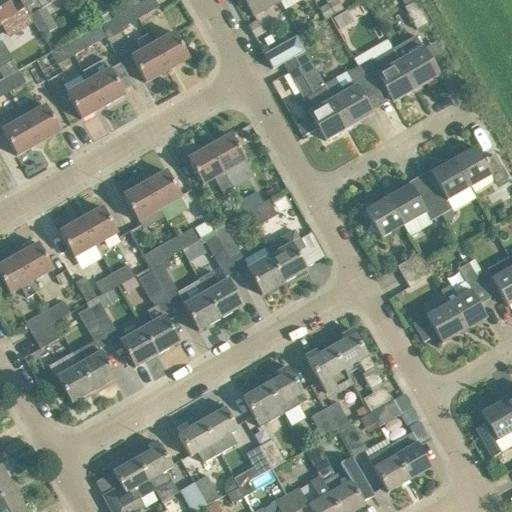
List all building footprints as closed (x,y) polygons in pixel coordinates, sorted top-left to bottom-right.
[(5,0),(0,0),(0,26),(2,25),(9,37),(30,24),(20,8),(13,12),(5,0)] [(19,0),(24,8),(43,37),(56,29),(48,17),(43,8),(56,0),(19,0)] [(98,0),(85,0),(98,20),(108,14),(98,0)] [(138,0),(120,0),(126,10),(140,2),(138,0)] [(153,0),(147,0),(132,9),(137,18),(158,7),(153,0)] [(280,2),(278,0),(243,0),(253,17),(280,2)] [(333,0),(329,3),(336,16),(342,12),(344,11),(337,0),(333,0)] [(329,3),(319,9),(326,21),(330,19),(336,16),(329,3)] [(405,9),(417,31),(428,25),(416,3),(405,9)] [(132,9),(115,18),(121,28),(137,18),(132,9)] [(347,12),(333,20),(340,31),(353,23),(347,12)] [(256,21),(247,26),(255,39),(264,34),(256,21)] [(175,34),(153,46),(167,72),(189,60),(175,34)] [(86,35),(67,45),(73,56),(92,45),(86,35)] [(167,72),(153,46),(147,36),(136,41),(142,52),(131,58),(146,84),(167,72)] [(309,114),(326,142),(349,129),(296,37),(264,55),(272,70),(293,59),(299,69),(314,96),(306,101),(312,112),(309,114)] [(403,45),(392,52),(399,63),(401,62),(416,90),(439,77),(416,38),(403,45)] [(1,42),(0,42),(0,68),(11,62),(12,60),(1,42)] [(67,45),(37,63),(47,81),(61,73),(57,65),(73,56),(67,45)] [(391,50),(359,68),(371,90),(382,84),(393,104),(416,90),(401,62),(399,63),(392,52),(391,50)] [(283,64),(289,75),(299,69),(293,59),(283,64)] [(104,60),(83,72),(89,83),(103,108),(125,96),(104,60)] [(359,68),(325,86),(349,129),(372,116),(361,96),(371,90),(359,68)] [(20,72),(3,82),(9,93),(26,84),(20,72)] [(3,82),(0,83),(0,98),(9,93),(3,82)] [(103,108),(89,83),(67,95),(81,121),(103,108)] [(18,109),(24,120),(38,145),(60,133),(46,107),(34,114),(28,103),(18,109)] [(38,145),(24,120),(18,109),(8,115),(14,125),(2,132),(17,157),(38,145)] [(231,136),(209,148),(224,174),(246,161),(231,136)] [(224,174),(209,148),(187,160),(202,187),(214,180),(223,195),(233,189),(224,174)] [(476,149),(454,161),(469,188),(492,175),(497,184),(507,178),(494,156),(483,162),(476,149)] [(429,193),(441,214),(441,215),(451,210),(452,209),(448,201),(469,188),(454,161),(431,174),(439,188),(429,193)] [(167,172),(145,185),(160,211),(182,199),(167,172)] [(160,211),(145,185),(123,197),(138,223),(139,223),(143,230),(163,219),(159,212),(160,211)] [(410,186),(388,198),(404,226),(426,213),(431,222),(441,215),(441,214),(429,193),(418,199),(410,186)] [(240,203),(246,215),(264,205),(257,193),(240,203)] [(404,226),(388,198),(365,212),(381,239),(404,226)] [(264,205),(246,215),(255,229),(261,226),(277,216),(269,202),(264,205)] [(230,224),(246,215),(240,203),(224,212),(230,224)] [(103,209),(81,221),(96,247),(118,235),(103,209)] [(451,210),(441,215),(446,224),(451,221),(455,216),(452,212),(451,210)] [(81,221),(59,233),(74,260),(96,247),(81,221)] [(227,226),(213,234),(235,273),(247,266),(226,231),(229,229),(227,226)] [(261,226),(255,229),(259,238),(266,234),(261,226)] [(194,229),(175,240),(182,252),(182,251),(199,242),(201,240),(194,229)] [(269,258),(284,284),(307,271),(297,252),(304,248),(295,232),(264,249),(269,258)] [(213,234),(203,239),(205,243),(225,278),(235,273),(213,234)] [(199,242),(182,251),(189,263),(206,254),(201,246),(205,243),(203,239),(201,240),(199,242)] [(144,257),(149,270),(167,260),(182,252),(175,240),(144,257)] [(39,245),(17,257),(32,284),(54,272),(39,245)] [(486,266),(507,258),(503,250),(482,258),(486,266)] [(398,268),(403,278),(426,265),(420,255),(398,268)] [(32,284),(17,257),(0,266),(0,278),(10,295),(21,289),(27,299),(37,294),(32,284)] [(284,284),(269,258),(247,270),(262,296),(284,284)] [(475,261),(469,265),(489,300),(500,294),(507,308),(511,304),(511,263),(509,259),(482,274),(475,261)] [(150,270),(152,274),(172,308),(182,302),(165,272),(172,268),(167,260),(150,270)] [(426,265),(403,278),(410,289),(432,276),(426,265)] [(441,292),(448,305),(464,332),(487,319),(479,306),(489,300),(469,265),(459,271),(465,282),(452,291),(450,287),(441,292)] [(128,267),(112,276),(118,287),(135,278),(128,267)] [(198,280),(206,294),(221,320),(243,307),(229,281),(218,286),(210,273),(198,280)] [(172,308),(152,274),(139,281),(152,305),(156,303),(162,314),(163,313),(172,308)] [(112,276),(95,285),(102,297),(118,287),(112,276)] [(75,284),(87,305),(97,300),(85,279),(75,284)] [(221,320),(206,294),(183,306),(198,333),(221,320)] [(32,336),(54,324),(70,315),(64,303),(26,324),(32,336)] [(99,303),(88,310),(108,345),(119,338),(99,303)] [(153,324),(142,330),(157,356),(180,343),(163,313),(162,314),(156,303),(152,305),(154,308),(146,312),(153,324)] [(464,332),(448,305),(413,325),(423,344),(437,336),(442,345),(464,332)] [(108,345),(88,310),(78,316),(97,351),(108,345)] [(54,324),(32,336),(41,351),(63,339),(54,324)] [(157,356),(142,330),(120,343),(135,369),(157,356)] [(344,342),(331,349),(347,376),(358,370),(373,395),(361,402),(369,416),(371,414),(393,402),(367,357),(368,357),(355,335),(352,331),(342,337),(344,342)] [(330,400),(353,387),(347,376),(331,349),(319,356),(316,351),(305,358),(308,362),(320,384),(330,400)] [(102,353),(78,366),(93,392),(117,379),(102,353)] [(93,392),(78,366),(68,372),(63,365),(53,370),(58,378),(56,378),(71,405),(93,392)] [(279,378),(266,386),(283,415),(307,401),(288,368),(277,374),(279,378)] [(283,415),(266,386),(253,393),(251,389),(241,394),(244,399),(243,399),(255,421),(260,428),(283,415)] [(43,392),(49,403),(57,398),(51,388),(43,392)] [(371,414),(377,424),(379,429),(401,416),(393,402),(371,414)] [(511,415),(504,402),(486,411),(492,421),(476,430),(492,458),(511,447),(511,415)] [(337,434),(338,433),(350,426),(338,404),(324,412),(337,434)] [(215,415),(201,423),(219,455),(236,445),(230,435),(238,431),(225,409),(225,410),(222,405),(212,411),(215,415)] [(361,420),(369,416),(364,407),(356,412),(361,420)] [(324,441),(337,434),(324,412),(311,419),(324,441)] [(377,424),(371,414),(369,416),(361,420),(367,430),(377,424)] [(179,436),(178,436),(190,458),(197,455),(202,464),(219,455),(201,423),(188,430),(186,426),(176,432),(179,436)] [(338,433),(353,459),(367,451),(353,425),(350,426),(338,433)] [(412,434),(389,447),(409,481),(428,470),(429,470),(431,469),(412,434)] [(272,441),(259,449),(271,471),(285,463),(272,441)] [(149,452),(136,460),(154,492),(171,482),(165,472),(173,468),(160,446),(159,447),(157,443),(147,448),(149,452)] [(315,446),(303,452),(309,461),(320,454),(315,446)] [(409,481),(389,447),(368,459),(388,494),(390,492),(409,481)] [(259,478),(260,477),(271,471),(259,449),(246,456),(253,468),(259,478)] [(154,492),(136,460),(123,467),(121,463),(112,468),(114,473),(113,473),(121,488),(103,498),(111,511),(135,511),(143,508),(139,501),(154,492)] [(321,478),(320,478),(338,511),(353,511),(362,507),(362,508),(365,507),(357,493),(368,486),(353,460),(341,466),(344,471),(323,483),(321,478)] [(0,467),(0,497),(13,490),(8,481),(7,481),(0,469),(2,469),(1,467),(0,467)] [(253,468),(244,473),(250,483),(259,478),(253,468)] [(276,505),(263,511),(294,511),(287,497),(271,471),(260,477),(276,505)] [(207,478),(194,486),(206,507),(215,502),(226,496),(239,489),(231,474),(222,479),(226,487),(216,493),(207,478)] [(300,490),(287,497),(294,511),(338,511),(320,478),(311,484),(319,499),(308,505),(300,490)] [(250,483),(239,489),(244,499),(255,493),(250,483)] [(190,511),(197,511),(205,508),(206,507),(194,486),(180,493),(190,511)] [(244,499),(239,489),(226,496),(232,506),(244,499)] [(13,490),(0,497),(0,511),(24,511),(18,501),(19,501),(13,490)] [(220,511),(215,502),(206,507),(205,508),(207,511),(220,511)]
